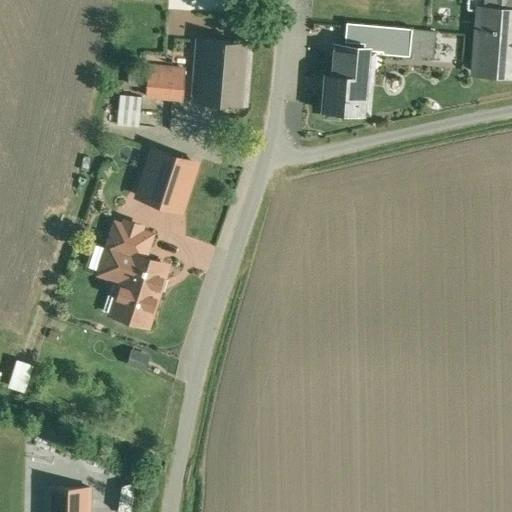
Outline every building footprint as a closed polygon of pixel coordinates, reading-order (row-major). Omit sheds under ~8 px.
[(511,11),(480,9),(475,73),(511,75),(511,11)] [(410,30),(352,27),(351,47),(368,47),(367,49),(384,51),(383,54),(408,55),(410,30)] [(250,45),(199,41),(195,81),(194,101),(245,106),(250,45)] [(351,47),(336,46),(334,75),(327,74),(323,112),(327,112),(327,119),(338,119),(339,114),(362,115),(362,112),(355,111),(359,75),(365,76),(367,49),(368,47),(351,47)] [(186,71),(149,67),(146,95),(183,99),(185,81),(186,71)] [(195,81),(185,81),(183,99),(194,101),(195,81)] [(197,163),(153,149),(137,195),(182,210),(197,163)] [(151,235),(139,231),(141,226),(126,221),(124,227),(116,224),(100,273),(126,281),(120,298),(110,295),(104,310),(116,314),(115,315),(147,325),(167,265),(144,257),(151,235)] [(148,357),(133,352),(129,363),(144,368),(148,357)] [(89,511),(90,487),(46,486),(44,511),(89,511)]
